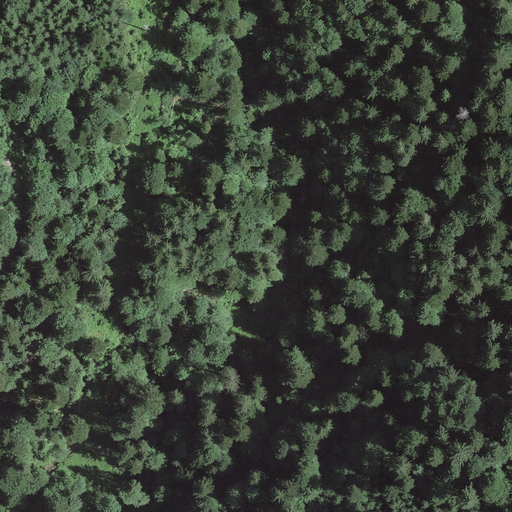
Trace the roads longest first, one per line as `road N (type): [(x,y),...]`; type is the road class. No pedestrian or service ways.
road 1 (track): [(406,316),(401,341),(265,432),(234,511)]
road 2 (track): [(0,276),(21,208),(0,150)]
